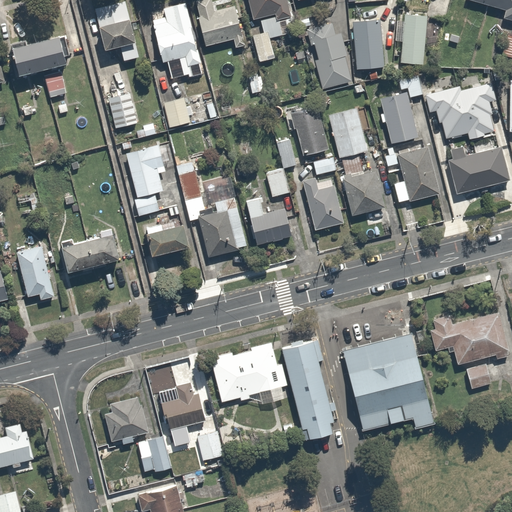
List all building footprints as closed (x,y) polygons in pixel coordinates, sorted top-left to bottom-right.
[(127,0),(118,0),(96,6),(107,49),(138,41),(127,0)] [(153,17),(164,62),(169,61),(172,76),(189,72),(191,78),(205,75),(187,0),(182,0),(162,5),(165,14),(153,17)] [(237,48),(249,45),(239,4),(217,10),(214,0),(194,0),(206,46),(234,39),(237,48)] [(249,0),(255,20),(260,19),(281,13),(283,20),(295,17),(290,0),(249,0)] [(511,0),(475,0),(506,8),(504,17),(511,18),(511,0)] [(430,14),(406,12),(402,62),(425,64),(430,14)] [(264,31),(253,34),(261,62),(277,57),(271,37),(286,33),(283,20),(281,13),(260,19),(264,31)] [(380,19),(352,22),(357,68),(385,66),(380,19)] [(306,28),(311,44),(315,43),(319,58),(315,59),(324,89),(351,81),(344,57),(350,56),(343,31),(337,33),(333,20),(306,28)] [(11,49),(19,74),(71,59),(63,34),(11,49)] [(511,35),(508,34),(500,60),(511,63),(511,35)] [(260,71),(247,74),(252,94),(265,91),(260,71)] [(420,73),(398,78),(401,88),(411,86),(414,95),(425,92),(420,73)] [(165,103),(170,127),(189,123),(180,78),(155,83),(159,104),(165,103)] [(469,139),(484,135),(484,133),(494,131),(489,114),(492,113),(489,101),(496,100),(491,82),(460,91),(459,86),(425,95),(429,112),(436,111),(439,123),(441,122),(445,139),(467,133),(469,139)] [(132,92),(109,97),(116,128),(139,123),(132,92)] [(411,92),(381,99),(392,144),(422,136),(411,92)] [(216,100),(206,102),(210,118),(220,115),(216,100)] [(319,106),(292,113),(303,155),(330,148),(319,106)] [(359,108),(329,116),(340,157),(370,149),(359,108)] [(503,119),(492,123),(497,140),(509,137),(503,119)] [(136,129),(138,138),(158,133),(156,122),(142,125),(143,128),(136,129)] [(292,136),(277,140),(283,165),(298,162),(292,136)] [(472,142),(474,152),(468,154),(465,144),(451,148),(453,158),(448,159),(457,195),(511,180),(511,176),(504,144),(493,147),(491,137),(472,142)] [(163,144),(127,152),(137,195),(134,196),(139,215),(162,210),(157,190),(173,187),(163,144)] [(394,182),(400,204),(441,194),(429,146),(399,154),(405,179),(394,182)] [(341,158),(346,176),(367,171),(363,153),(341,158)] [(313,160),(316,174),(340,169),(337,155),(313,160)] [(196,160),(176,165),(189,215),(208,210),(196,160)] [(284,166),(266,172),(273,197),(291,191),(284,166)] [(346,176),(344,177),(354,214),(387,206),(377,168),(367,171),(346,176)] [(320,175),(305,179),(317,229),(343,222),(333,181),(322,184),(320,175)] [(197,215),(208,256),(248,245),(234,195),(214,200),(216,209),(197,215)] [(265,195),(247,199),(258,243),(295,233),(287,200),(268,205),(265,195)] [(176,218),(145,226),(154,256),(195,244),(188,222),(178,225),(176,218)] [(63,246),(70,272),(122,257),(115,231),(63,246)] [(42,299),(57,294),(43,241),(16,249),(29,296),(40,293),(42,299)] [(4,269),(0,269),(0,301),(11,298),(4,269)] [(453,312),(428,318),(437,350),(454,346),(459,364),(510,351),(498,305),(455,317),(453,312)] [(413,331),(343,348),(363,428),(433,411),(413,331)] [(317,430),(295,337),(264,344),(287,437),(317,430)] [(264,387),(253,343),(196,357),(207,401),(264,387)] [(485,359),(465,365),(472,387),(492,381),(485,359)] [(159,390),(168,428),(206,419),(200,392),(193,394),(191,382),(159,390)] [(113,410),(105,412),(113,441),(122,439),(123,443),(150,436),(140,394),(111,401),(113,410)] [(6,436),(0,437),(0,467),(32,458),(22,423),(4,428),(6,436)] [(219,431),(198,436),(203,459),(224,454),(219,431)] [(164,435),(138,441),(145,473),(172,466),(164,435)] [(185,511),(178,482),(135,492),(139,511),(150,509),(150,511),(185,511)] [(15,490),(0,493),(0,511),(17,511),(21,511),(15,490)]
